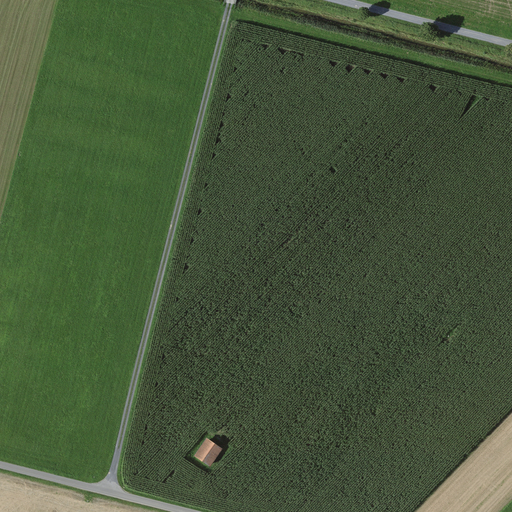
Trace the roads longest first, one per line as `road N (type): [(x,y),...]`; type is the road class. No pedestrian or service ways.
road 1 (track): [(107,493),(230,0)]
road 2 (track): [(331,0),(511,46)]
road 3 (track): [(0,466),(178,511)]
